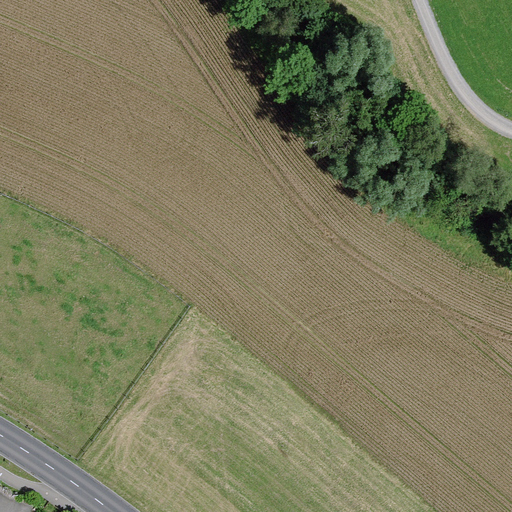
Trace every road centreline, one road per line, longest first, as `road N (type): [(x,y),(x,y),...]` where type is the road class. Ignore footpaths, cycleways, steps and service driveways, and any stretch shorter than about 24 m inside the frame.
road 1 (track): [(421,0),(450,73),(476,107),(511,131)]
road 2 (secondary): [(0,434),(112,511)]
